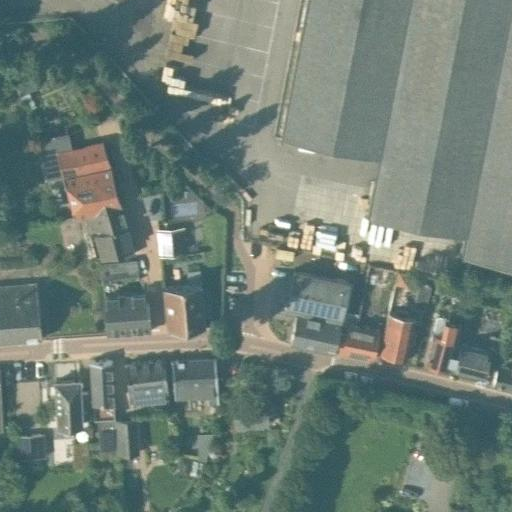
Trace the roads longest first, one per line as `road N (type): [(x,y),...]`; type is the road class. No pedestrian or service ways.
road 1 (residential): [(511,405),(233,342),(157,343)]
road 2 (residential): [(157,343),(147,264),(109,126)]
road 3 (residential): [(157,343),(0,355)]
